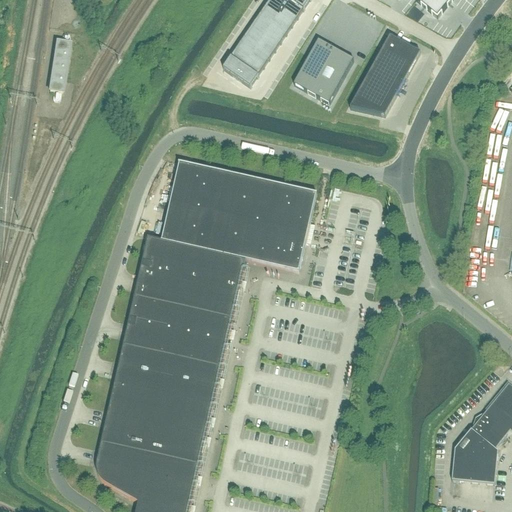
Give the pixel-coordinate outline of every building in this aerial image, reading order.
[(310,0),(272,0),(223,72),(250,91),(312,1),(310,0)] [(417,0),(415,2),(437,21),(454,0),(417,0)] [(390,39),(350,111),(385,119),(420,56),(390,39)] [(319,44),(294,88),(329,107),(354,63),(319,44)] [(49,94),(53,94),(61,95),(65,96),(72,48),(68,47),(61,46),(57,45),(49,94)] [(162,244),(162,245),(246,264),(299,276),(300,275),(299,275),(317,199),(317,198),(179,166),(179,168),(162,244)] [(172,168),(164,167),(163,180),(172,180),(172,168)] [(97,470),(97,471),(97,472),(97,473),(97,474),(97,475),(98,475),(98,476),(98,477),(98,478),(99,478),(99,479),(99,480),(100,481),(100,482),(101,482),(101,483),(102,483),(102,484),(103,485),(103,486),(104,486),(105,486),(105,487),(106,487),(106,488),(107,488),(140,507),(138,511),(190,511),(200,469),(201,470),(201,468),(200,468),(213,411),(214,411),(215,410),(213,410),(222,372),(223,372),(223,371),(222,371),(233,323),(234,323),(234,322),(233,322),(246,264),(162,245),(162,244),(148,241),(120,369),(97,466),(97,469),(97,470)] [(511,389),(510,388),(489,413),(477,421),(472,433),(456,453),(453,484),(496,488),(499,455),(496,452),(498,449),(502,447),(504,448),(509,443),(507,441),(509,436),(511,433),(511,389)]
